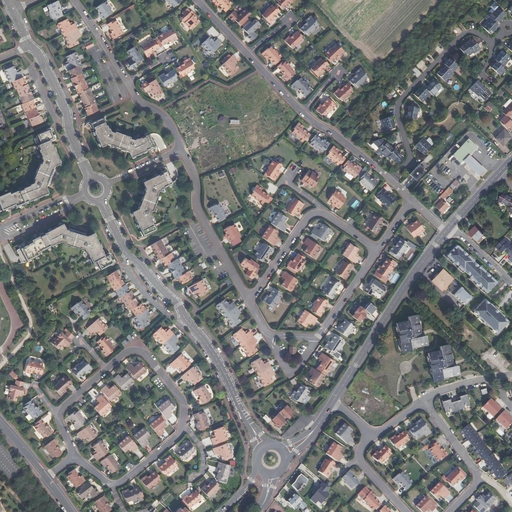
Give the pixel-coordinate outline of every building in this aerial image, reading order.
[(56,17),(62,14),(58,5),(60,4),(57,0),(54,0),(46,4),(48,6),(49,9),(48,9),(52,17),(55,15),(56,17)] [(101,2),(94,6),(98,11),(102,17),(112,11),(109,7),(110,7),(104,0),(101,2)] [(218,4),(225,11),(230,6),(229,5),(232,3),(229,0),(211,0),(217,5),(218,4)] [(291,4),(294,0),(276,0),(278,2),(277,3),(282,8),(289,2),(291,4)] [(492,13),(493,14),(498,8),(498,7),(499,6),(494,2),(490,7),(492,9),(490,10),(492,13)] [(273,17),(280,11),(275,5),(274,6),(272,4),(265,10),(266,10),(262,14),(264,17),(264,18),(269,24),(274,19),(273,17)] [(239,22),(241,24),(247,18),(246,17),(250,13),(245,8),(241,12),(242,13),(239,16),(238,15),(234,10),(228,15),(232,20),(234,18),(238,23),(239,22)] [(500,21),(506,15),(499,8),(498,8),(493,14),(492,13),(489,16),(496,23),(499,20),(500,21)] [(193,25),(199,20),(195,16),(189,10),(181,18),(184,21),(190,28),(193,25)] [(307,22),(300,28),(305,34),(306,32),(308,35),(314,29),(314,28),(318,24),(315,22),(316,21),(311,15),(305,20),(307,22)] [(490,34),(496,28),(493,26),(496,23),(489,16),(487,15),(484,17),(487,20),(487,21),(482,26),(490,34)] [(63,35),(77,28),(75,23),(72,24),(70,25),(69,23),(67,18),(57,23),(58,24),(57,24),(57,25),(58,27),(59,27),(63,35)] [(112,19),(105,23),(110,32),(109,33),(113,39),(119,35),(119,34),(122,32),(119,27),(120,26),(115,19),(113,21),(112,19)] [(250,20),(243,27),(245,29),(244,30),(248,34),(247,35),(251,40),(257,35),(252,30),(251,29),(255,26),(256,28),(260,24),(255,19),(251,22),(250,20)] [(77,28),(63,35),(67,43),(67,44),(68,46),(68,47),(69,46),(69,47),(79,43),(77,38),(76,36),(77,35),(80,34),(77,28)] [(157,39),(161,45),(170,40),(171,42),(177,38),(173,31),(172,32),(170,29),(165,31),(164,31),(157,35),(159,38),(157,39)] [(289,35),(283,40),(289,46),(290,45),(292,48),(297,44),(297,45),(303,39),(301,37),(302,36),(297,30),(290,37),(289,35)] [(210,53),(221,42),(217,37),(215,39),(213,40),(212,39),(208,35),(201,43),(201,44),(201,45),(202,46),(203,46),(204,46),(210,53)] [(150,52),(159,47),(155,40),(153,41),(152,38),(145,43),(145,44),(140,47),(142,50),(141,50),(145,57),(151,53),(150,52)] [(473,53),(480,49),(474,39),(467,44),(473,52),(473,53)] [(92,40),(84,44),(86,49),(94,46),(92,40)] [(459,48),(466,57),(473,52),(467,44),(466,43),(459,48)] [(339,57),(345,51),(339,46),(336,44),(332,48),(331,47),(325,53),(327,55),(326,56),(331,62),(338,55),(339,57)] [(268,57),(274,64),(280,59),(279,58),(281,55),(275,49),(275,50),(271,45),(268,48),(267,47),(261,53),(266,58),(268,57)] [(142,58),(137,50),(135,51),(132,46),(126,50),(129,55),(131,54),(133,58),(132,59),(126,62),(130,68),(136,65),(135,63),(139,60),(139,59),(142,58)] [(78,64),(80,62),(77,54),(78,53),(77,51),(76,51),(75,51),(74,50),(65,54),(67,59),(68,61),(66,62),(64,63),(66,69),(68,68),(78,64)] [(505,64),(511,58),(502,50),(497,56),(499,58),(497,61),(497,62),(503,67),(506,64),(505,64)] [(222,63),(221,64),(227,71),(226,71),(226,72),(228,74),(229,74),(229,73),(230,74),(238,67),(234,63),(233,62),(234,60),(237,58),(232,54),(231,55),(222,63)] [(183,63),(175,67),(179,74),(180,73),(182,76),(189,71),(188,71),(193,68),(191,64),(192,64),(188,57),(182,61),(183,63)] [(322,71),(329,64),(324,59),(323,60),(320,57),(314,63),(315,64),(311,68),(313,71),(312,71),(318,77),(323,72),(322,71)] [(453,72),(458,66),(450,58),(444,64),(445,65),(448,67),(449,68),(453,72)] [(281,74),(286,80),(292,75),(292,74),(294,71),(290,67),(291,66),(285,60),(283,62),(282,61),(277,66),(283,73),(281,74)] [(499,75),(505,69),(503,67),(497,62),(491,67),(499,75)] [(80,68),(78,64),(68,68),(71,76),(81,71),(82,71),(80,68)] [(21,75),(22,75),(19,69),(15,71),(13,72),(12,70),(10,65),(7,67),(1,70),(1,71),(0,71),(0,72),(1,74),(2,74),(3,74),(6,82),(11,80),(21,75)] [(357,74),(350,80),(355,86),(356,85),(358,87),(364,81),(368,77),(365,74),(366,73),(361,67),(355,72),(357,74)] [(411,72),(416,77),(421,73),(415,67),(411,72)] [(437,74),(445,82),(451,76),(454,73),(453,72),(449,68),(448,67),(445,70),(442,68),(437,74)] [(176,76),(172,69),(164,74),(163,72),(156,76),(160,83),(161,82),(163,86),(168,83),(169,83),(176,79),(175,76),(176,76)] [(71,76),(70,76),(70,77),(72,81),(74,79),(76,83),(83,80),(84,79),(81,71),(71,76)] [(21,75),(11,80),(14,88),(15,87),(25,83),(21,75)] [(298,89),(304,96),(310,91),(308,89),(311,87),(305,81),(304,82),(300,77),(298,80),(297,79),(291,85),(296,90),(298,89)] [(88,86),(84,79),(83,80),(76,83),(77,85),(78,86),(75,87),(77,91),(79,91),(88,86)] [(145,81),(140,84),(144,91),(149,88),(150,87),(152,90),(151,91),(154,96),(160,93),(157,88),(159,87),(155,79),(152,81),(151,80),(146,83),(145,81)] [(435,92),(441,86),(437,82),(435,84),(433,81),(426,89),(431,94),(433,96),(436,93),(435,92)] [(486,89),(487,88),(481,82),(478,85),(475,82),(469,89),(473,92),(473,91),(479,96),(480,95),(484,100),(491,93),(486,89)] [(26,88),(27,87),(25,83),(15,87),(18,95),(27,91),(26,88)] [(339,87),(333,93),(339,99),(340,98),(342,101),(346,97),(347,97),(353,91),(351,89),(352,88),(347,83),(340,89),(339,87)] [(92,93),(89,86),(88,86),(79,91),(82,98),(92,93)] [(414,94),(422,102),(427,97),(428,97),(431,94),(426,89),(425,88),(422,91),(419,88),(414,94)] [(29,94),(27,91),(18,95),(22,102),(31,98),(32,97),(30,93),(29,94)] [(92,93),(82,98),(86,105),(95,101),(96,100),(92,93)] [(21,102),(24,110),(35,106),(31,98),(22,102),(21,102)] [(321,104),(316,109),(322,115),(323,114),(326,116),(330,112),(330,113),(336,106),(334,104),(335,103),(329,98),(323,105),(321,104)] [(491,110),(496,106),(490,100),(486,104),(487,106),(491,110)] [(86,105),(84,106),(88,113),(99,108),(95,101),(86,105)] [(511,114),(511,101),(502,112),(508,117),(511,114)] [(411,118),(416,119),(417,112),(419,112),(420,107),(409,105),(407,115),(411,116),(411,118)] [(26,114),(28,118),(29,117),(38,113),(35,106),(24,110),(26,114)] [(38,113),(29,117),(32,124),(32,125),(42,120),(41,116),(39,113),(38,113)] [(103,115),(91,121),(102,145),(108,142),(111,143),(111,142),(127,148),(129,149),(132,155),(156,144),(150,131),(145,134),(145,133),(138,136),(135,137),(131,136),(131,135),(116,130),(115,131),(112,130),(110,126),(110,127),(106,119),(105,120),(103,115)] [(511,127),(511,121),(505,115),(499,121),(501,123),(507,129),(510,126),(511,127)] [(384,132),(393,128),(391,125),(395,123),(392,116),(381,120),(383,127),(384,132)] [(303,140),(305,141),(310,135),(302,129),(303,127),(297,122),(293,128),(294,129),(291,132),(296,136),(296,137),(302,142),(303,140)] [(39,137),(40,142),(37,143),(43,158),(42,158),(43,161),(41,165),(40,164),(33,179),(34,179),(32,183),(29,184),(29,185),(17,189),(18,191),(15,192),(14,191),(10,193),(9,191),(4,193),(5,194),(2,195),(1,194),(0,194),(0,210),(7,207),(6,205),(10,203),(11,205),(15,204),(16,205),(21,203),(20,201),(24,199),(25,202),(49,191),(46,186),(47,183),(53,167),(54,167),(55,164),(61,162),(51,139),(50,140),(50,138),(54,136),(50,127),(37,133),(39,137)] [(511,137),(504,130),(495,138),(503,146),(511,137)] [(322,141),(315,135),(310,141),(311,142),(309,144),(316,149),(317,149),(321,152),(323,149),(324,150),(329,144),(323,139),(322,141)] [(418,149),(423,154),(432,146),(431,146),(426,140),(423,137),(417,143),(420,146),(418,149)] [(426,140),(431,146),(434,143),(429,137),(426,140)] [(470,155),(477,147),(468,139),(452,155),(461,164),(464,162),(470,155)] [(387,156),(393,150),(384,141),(378,148),(384,153),(383,154),(386,157),(387,156)] [(338,163),(340,165),(345,158),(337,152),(339,150),(333,146),(328,152),(329,152),(327,156),(332,159),(331,160),(337,165),(338,163)] [(397,164),(403,158),(394,149),(393,150),(387,156),(390,159),(391,159),(397,164)] [(479,176),(485,170),(470,155),(464,162),(479,176)] [(355,166),(347,160),(343,166),(344,167),(342,170),(349,175),(349,174),(354,178),(356,175),(357,176),(362,169),(356,165),(355,166)] [(276,173),(281,165),(275,161),(274,162),(272,161),(267,168),(268,168),(265,173),(268,175),(267,176),(274,181),(278,175),(276,173)] [(416,180),(426,170),(419,164),(409,174),(416,180)] [(144,232),(157,226),(154,222),(155,222),(152,214),(151,211),(152,207),(153,208),(159,192),(158,192),(159,188),(162,187),(162,186),(169,183),(169,182),(173,180),(167,168),(144,179),(146,185),(145,187),(146,188),(140,203),(139,206),(133,209),(144,232)] [(311,173),(308,171),(302,180),(308,185),(313,188),(317,181),(316,181),(319,177),(312,172),(311,173)] [(367,176),(365,173),(360,178),(361,180),(359,182),(360,184),(367,176)] [(371,179),(367,176),(360,184),(364,187),(371,179)] [(371,179),(364,187),(365,188),(365,187),(370,191),(378,183),(374,178),(372,180),(371,179)] [(460,187),(461,185),(455,179),(450,185),(453,188),(455,186),(458,188),(460,187)] [(263,201),(265,203),(269,196),(261,191),(263,188),(256,184),(252,191),(253,191),(251,195),(256,198),(255,199),(262,204),(263,201)] [(469,193),(461,185),(460,187),(468,194),(469,193)] [(442,213),(448,206),(442,200),(448,194),(449,195),(453,191),(448,187),(439,197),(433,204),(436,206),(435,206),(442,213)] [(389,195),(382,188),(377,194),(378,195),(376,197),(383,202),(388,205),(390,203),(391,204),(396,198),(391,193),(389,195)] [(333,194),(328,200),(333,203),(340,208),(346,198),(343,196),(343,195),(336,190),(333,194)] [(509,196),(504,193),(502,196),(501,196),(499,201),(504,204),(504,203),(508,205),(507,207),(511,209),(510,212),(511,213),(511,197),(509,196)] [(287,213),(293,217),(298,209),(300,210),(304,205),(294,198),(290,203),(285,210),(288,211),(287,213)] [(356,199),(350,206),(354,209),(360,202),(356,199)] [(218,205),(208,210),(211,216),(213,215),(218,223),(224,220),(223,218),(226,216),(222,209),(221,209),(218,205)] [(270,224),(283,232),(287,227),(285,225),(283,224),(287,218),(278,213),(277,213),(276,213),(275,215),(275,216),(275,217),(270,224)] [(384,219),(378,215),(377,216),(375,215),(370,222),(371,222),(368,227),(371,229),(370,230),(377,234),(381,228),(379,227),(384,219)] [(24,242),(16,246),(22,259),(30,255),(30,254),(33,252),(33,253),(37,251),(37,249),(41,247),(40,246),(43,244),(44,246),(55,240),(58,239),(63,240),(62,241),(80,247),(81,246),(85,248),(86,251),(87,250),(93,262),(97,259),(101,268),(113,262),(109,253),(105,255),(104,255),(104,254),(105,254),(94,232),(88,234),(85,233),(85,234),(68,227),(65,226),(62,220),(39,232),(40,234),(37,236),(35,234),(31,236),(32,238),(27,240),(29,242),(25,244),(24,242)] [(417,220),(413,223),(406,228),(413,237),(417,234),(417,235),(424,229),(421,226),(422,225),(417,220)] [(322,240),(323,242),(328,234),(329,235),(330,234),(331,232),(331,231),(330,231),(331,230),(322,224),(320,229),(318,230),(316,229),(314,228),(311,233),(312,234),(322,240)] [(229,227),(223,231),(225,235),(229,243),(239,237),(237,233),(238,233),(233,225),(230,228),(229,227)] [(261,238),(274,246),(277,241),(275,240),(273,238),(274,236),(277,232),(269,227),(268,227),(267,227),(265,229),(265,230),(266,231),(261,238)] [(476,227),(470,233),(480,243),(486,237),(476,227)] [(151,243),(155,250),(165,244),(161,237),(151,243)] [(320,247),(307,238),(303,244),(306,245),(308,246),(306,248),(304,252),(312,259),(313,258),(314,258),(316,256),(315,255),(320,247)] [(405,244),(406,242),(400,238),(394,246),(392,244),(388,250),(394,255),(395,254),(398,256),(402,251),(403,252),(407,245),(405,244)] [(510,251),(511,249),(511,243),(511,244),(505,238),(497,246),(504,252),(507,248),(510,251)] [(347,247),(342,254),(355,263),(358,257),(356,256),(354,254),(355,253),(358,249),(350,243),(347,243),(346,245),(347,247)] [(155,250),(160,257),(162,256),(170,251),(165,244),(155,250)] [(257,257),(256,259),(262,263),(267,254),(269,255),(273,249),(266,245),(266,246),(263,244),(259,249),(259,248),(254,255),(257,257)] [(454,245),(445,255),(462,271),(463,271),(470,277),(469,278),(486,293),(496,283),(479,267),(472,261),(472,260),(456,245),(454,245)] [(170,251),(162,256),(166,263),(168,262),(176,257),(172,250),(170,251)] [(291,260),(287,266),(297,272),(300,268),(301,268),(305,261),(303,259),(304,258),(298,254),(293,261),(291,260)] [(174,268),(182,263),(178,256),(176,257),(168,262),(170,266),(172,264),(174,268)] [(393,262),(387,258),(381,266),(379,265),(375,270),(382,275),(382,274),(386,276),(389,272),(390,272),(394,266),(392,264),(393,262)] [(348,272),(353,264),(347,260),(346,261),(343,259),(339,266),(340,267),(337,272),(339,274),(339,275),(346,279),(350,273),(348,272)] [(187,270),(182,263),(174,268),(176,271),(174,272),(177,276),(180,274),(187,270)] [(187,270),(180,274),(184,281),(194,275),(190,268),(187,270)] [(106,274),(110,282),(120,276),(116,269),(106,274)] [(443,270),(432,281),(442,291),(451,282),(458,289),(453,294),(465,305),(472,298),(460,286),(460,287),(453,280),(453,279),(443,270)] [(298,281),(284,272),(281,277),(283,279),(285,280),(284,282),(281,286),(290,292),(290,291),(291,292),(292,291),(293,290),(293,289),(292,288),(298,281)] [(395,283),(399,275),(396,273),(391,281),(395,283)] [(110,282),(114,289),(116,288),(124,283),(120,276),(110,282)] [(199,279),(186,288),(189,293),(191,292),(193,291),(194,292),(197,297),(206,291),(206,290),(206,289),(205,287),(204,287),(199,279)] [(335,291),(340,283),(334,279),(333,280),(331,279),(326,286),(327,286),(324,291),(327,293),(326,294),(333,298),(337,292),(335,291)] [(382,285),(373,279),(368,287),(367,286),(363,291),(370,295),(373,290),(381,295),(385,290),(381,287),(382,285)] [(124,283),(116,288),(120,295),(129,289),(126,282),(124,283)] [(120,295),(124,302),(133,297),(131,294),(133,293),(130,289),(129,289),(120,295)] [(279,295),(280,293),(274,289),(268,298),(266,296),(262,302),(269,307),(270,306),(273,308),(276,303),(277,303),(281,297),(279,295)] [(361,295),(352,305),(355,308),(359,303),(361,305),(366,299),(361,295)] [(133,297),(124,302),(129,309),(131,307),(139,303),(136,299),(135,300),(133,297)] [(323,309),(328,301),(322,297),(321,299),(319,297),(314,304),(315,305),(312,309),(315,311),(314,312),(321,317),(325,311),(323,309)] [(224,316),(236,306),(232,301),(230,302),(228,304),(226,302),(223,298),(215,305),(216,305),(215,306),(215,307),(216,309),(218,309),(224,316)] [(76,312),(78,311),(84,318),(90,313),(89,312),(91,310),(85,303),(85,304),(81,299),(78,302),(77,301),(71,306),(76,312)] [(490,305),(485,300),(474,312),(479,317),(492,330),(493,329),(498,334),(509,322),(503,317),(504,317),(490,304),(490,305)] [(139,303),(131,307),(135,314),(145,308),(142,301),(139,303)] [(236,306),(224,316),(229,323),(229,324),(230,326),(231,326),(232,327),(240,320),(237,316),(236,314),(238,313),(240,311),(236,306)] [(367,312),(360,306),(354,313),(362,319),(365,315),(367,312)] [(135,314),(134,315),(138,323),(137,324),(138,326),(140,327),(140,326),(140,327),(149,322),(147,318),(146,316),(148,315),(150,313),(147,308),(145,308),(135,314)] [(313,324),(317,318),(304,310),(299,318),(297,317),(296,319),(297,321),(306,327),(308,323),(309,321),(311,322),(313,324)] [(421,332),(418,315),(409,317),(410,321),(397,323),(399,330),(401,330),(402,335),(400,335),(404,352),(413,350),(412,347),(428,344),(427,335),(421,336),(420,332),(421,332)] [(100,334),(108,327),(99,317),(87,327),(91,332),(95,328),(96,330),(100,334)] [(338,331),(347,337),(349,333),(350,333),(354,326),(351,324),(351,323),(345,319),(342,324),(338,331)] [(74,335),(69,329),(64,334),(62,331),(52,341),(58,348),(63,343),(64,344),(66,342),(67,343),(68,344),(72,341),(70,339),(74,335)] [(156,339),(163,345),(173,335),(169,330),(167,332),(165,334),(164,332),(160,329),(153,336),(154,336),(153,337),(153,338),(155,339),(156,339)] [(236,339),(241,346),(254,337),(250,332),(248,333),(246,335),(245,333),(242,329),(233,335),(233,337),(234,339),(236,339)] [(328,341),(324,347),(331,351),(332,350),(335,352),(338,347),(339,348),(344,341),(341,339),(341,338),(336,334),(330,342),(328,341)] [(102,336),(97,341),(103,348),(102,349),(107,355),(113,349),(112,348),(115,346),(111,341),(106,335),(104,337),(102,336)] [(172,354),(172,355),(179,349),(176,345),(174,343),(176,341),(178,340),(173,335),(163,345),(169,352),(169,353),(170,355),(171,355),(172,354)] [(254,337),(241,346),(246,353),(246,355),(248,356),(249,357),(257,351),(255,347),(254,345),(255,344),(258,342),(254,337)] [(452,362),(448,345),(440,347),(441,351),(428,354),(430,360),(431,360),(433,365),(431,365),(435,382),(444,380),(443,377),(460,373),(458,365),(452,367),(451,362),(452,362)] [(319,359),(321,360),(323,362),(322,363),(319,368),(327,373),(330,373),(331,371),(330,369),(335,362),(322,353),(319,359)] [(188,362),(182,355),(177,360),(170,366),(175,371),(177,369),(179,367),(180,369),(183,372),(191,365),(191,364),(189,362),(188,362)] [(258,375),(272,368),(268,362),(266,363),(264,364),(263,363),(261,358),(252,364),(251,366),(252,367),(254,367),(258,375)] [(74,371),(79,377),(86,371),(87,372),(93,367),(87,361),(86,362),(84,359),(80,363),(79,362),(73,368),(75,370),(74,371)] [(32,373),(33,371),(42,373),(44,366),(42,366),(43,363),(35,361),(34,361),(29,360),(28,364),(27,363),(25,371),(32,373)] [(132,364),(128,368),(138,381),(144,375),(146,375),(147,374),(148,372),(141,364),(138,367),(136,368),(134,367),(132,364)] [(325,376),(313,367),(309,373),(311,374),(313,376),(312,378),(310,382),(318,387),(320,387),(321,385),(321,384),(325,376)] [(194,368),(182,378),(186,383),(188,381),(190,379),(191,381),(194,385),(202,378),(202,376),(201,375),(199,375),(194,368)] [(275,373),(272,368),(258,375),(262,382),(262,385),(263,386),(265,387),(274,382),(271,378),(270,376),(272,374),(275,373)] [(67,390),(66,388),(73,382),(68,376),(67,377),(65,375),(58,381),(59,381),(55,385),(57,388),(56,389),(62,395),(67,390)] [(120,376),(115,379),(125,392),(132,386),(134,386),(135,385),(135,383),(129,375),(125,378),(123,380),(122,378),(120,376)] [(24,381),(17,379),(15,385),(11,384),(8,398),(16,400),(18,394),(19,395),(20,392),(22,392),(23,393),(25,388),(23,387),(24,381)] [(308,388),(301,383),(296,392),(294,390),(290,397),(296,401),(297,400),(300,402),(303,397),(305,397),(309,391),(307,390),(308,388)] [(108,386),(105,388),(108,391),(106,394),(113,403),(119,397),(121,397),(122,396),(123,394),(116,386),(113,389),(111,390),(109,388),(108,386)] [(208,393),(205,387),(195,393),(198,398),(199,398),(204,406),(210,403),(209,401),(212,400),(209,393),(208,393)] [(461,401),(456,403),(458,411),(464,409),(464,407),(470,405),(467,394),(459,396),(461,401)] [(100,413),(102,415),(104,415),(106,414),(106,412),(112,407),(104,396),(99,400),(100,401),(101,403),(100,404),(96,407),(100,413)] [(39,406),(37,407),(32,399),(26,403),(27,405),(24,407),(29,413),(30,413),(33,418),(36,415),(37,416),(43,411),(39,406)] [(158,409),(167,420),(173,416),(171,414),(170,413),(172,411),(176,408),(170,400),(167,399),(165,401),(165,403),(158,409)] [(458,411),(456,403),(452,404),(450,399),(442,401),(446,412),(451,411),(451,413),(458,411)] [(491,399),(483,407),(493,418),(502,408),(496,402),(494,403),(491,399)] [(279,412),(286,420),(293,413),(286,405),(279,412)] [(258,412),(263,418),(266,415),(261,409),(258,412)] [(74,424),(75,426),(84,417),(79,411),(77,413),(76,411),(70,416),(75,424),(74,424)] [(511,418),(505,411),(496,420),(506,430),(511,424),(511,420),(511,419),(511,418)] [(199,430),(210,426),(207,420),(208,419),(205,412),(202,413),(201,412),(195,414),(198,423),(196,424),(199,430)] [(279,427),(286,420),(279,412),(272,419),(279,427)] [(150,425),(160,437),(165,433),(163,431),(161,429),(163,427),(167,424),(161,417),(158,416),(156,418),(157,420),(150,425)] [(75,426),(78,429),(87,423),(83,418),(84,417),(75,426)] [(50,425),(48,426),(42,418),(37,422),(37,424),(35,426),(40,432),(41,432),(44,437),(47,434),(48,435),(54,430),(50,425)] [(428,429),(421,419),(415,423),(417,425),(409,431),(414,438),(428,429)] [(351,431),(343,423),(335,432),(347,443),(351,439),(348,435),(351,431)] [(78,433),(82,439),(84,437),(85,439),(88,443),(98,435),(98,434),(98,433),(97,431),(96,431),(91,424),(78,433)] [(464,433),(468,439),(476,433),(474,429),(473,430),(468,424),(463,427),(459,431),(462,435),(464,433)] [(134,436),(143,448),(148,444),(147,442),(145,440),(147,439),(151,436),(144,428),(142,427),(141,429),(141,430),(134,436)] [(214,430),(215,435),(216,437),(214,438),(212,439),(214,445),(228,439),(225,431),(225,430),(225,427),(223,427),(214,430)] [(410,440),(403,430),(390,438),(398,449),(410,440)] [(471,446),(474,450),(483,444),(479,437),(476,433),(468,439),(473,445),(471,446)] [(119,445),(126,453),(130,450),(131,448),(133,450),(134,452),(139,448),(130,436),(123,442),(122,441),(121,441),(120,442),(119,444),(120,444),(119,445)] [(57,444),(59,443),(56,439),(46,446),(50,450),(49,451),(50,452),(57,444)] [(194,447),(189,440),(184,445),(185,447),(177,453),(182,458),(183,457),(185,460),(191,455),(191,454),(195,450),(193,447),(194,447)] [(93,455),(97,460),(110,451),(105,444),(105,442),(104,441),(102,441),(94,446),(96,450),(97,452),(96,453),(93,455)] [(446,455),(436,442),(427,449),(437,462),(446,455)] [(60,444),(59,443),(57,444),(50,452),(54,458),(56,456),(57,457),(63,453),(58,445),(60,444)] [(231,451),(228,443),(213,448),(216,454),(218,453),(220,453),(221,455),(223,459),(232,455),(233,453),(232,452),(231,451)] [(341,448),(332,443),(325,453),(338,461),(342,455),(338,452),(341,448)] [(393,453),(384,444),(373,455),(381,464),(393,453)] [(483,459),(484,459),(491,453),(488,449),(487,449),(483,444),(474,450),(477,455),(479,453),(483,459)] [(485,466),(489,470),(499,463),(494,456),(492,453),(491,453),(484,459),(488,464),(485,466)] [(114,459),(111,455),(101,461),(105,466),(106,465),(112,473),(118,469),(117,467),(120,465),(115,459),(114,459)] [(176,461),(171,455),(165,460),(166,461),(159,468),(163,473),(165,472),(167,475),(173,470),(173,469),(177,465),(175,462),(176,461)] [(334,466),(324,459),(317,470),(327,477),(334,466)] [(229,472),(231,466),(220,462),(218,468),(220,469),(218,478),(224,480),(224,479),(228,480),(230,472),(229,472)] [(498,478),(507,472),(504,468),(503,469),(499,463),(489,470),(492,474),(494,473),(498,478)] [(464,477),(455,467),(444,478),(453,487),(464,477)] [(76,487),(85,480),(82,475),(80,477),(74,469),(68,473),(69,474),(66,476),(71,483),(72,482),(76,487)] [(354,474),(350,470),(341,478),(353,490),(359,483),(352,476),(354,474)] [(161,477),(156,471),(149,477),(147,475),(141,480),(146,486),(147,485),(150,488),(154,484),(155,485),(161,480),(159,478),(161,477)] [(413,484),(402,472),(393,479),(404,492),(413,484)] [(511,485),(511,473),(503,480),(509,487),(511,485)] [(307,480),(300,474),(297,477),(294,483),(292,485),(297,491),(301,487),(302,484),(305,485),(307,480)] [(219,484),(214,479),(207,486),(205,484),(201,489),(209,497),(213,493),(214,494),(220,488),(218,486),(219,484)] [(82,489),(77,493),(82,498),(86,495),(85,494),(88,491),(90,492),(93,497),(100,492),(96,487),(94,489),(90,484),(89,485),(87,482),(81,487),(82,489)] [(450,493),(438,482),(429,491),(440,502),(450,493)] [(329,488),(323,483),(309,499),(316,504),(318,502),(320,504),(329,494),(326,492),(329,488)] [(142,494),(140,487),(131,491),(130,489),(123,493),(126,500),(128,499),(129,503),(135,500),(135,501),(142,498),(141,495),(142,494)] [(197,500),(199,502),(202,499),(200,497),(201,496),(196,490),(191,494),(197,500)] [(374,495),(370,491),(361,500),(372,511),(379,504),(373,497),(374,495)] [(481,493),(475,499),(477,501),(473,505),(479,511),(484,511),(497,501),(488,491),(484,496),(481,493)] [(195,505),(199,502),(197,500),(191,494),(189,496),(187,495),(183,498),(190,507),(195,504),(195,505)] [(295,494),(287,502),(295,510),(303,502),(295,494)] [(430,511),(437,506),(427,494),(416,504),(422,511),(430,511)] [(108,500),(105,495),(95,501),(99,507),(97,507),(100,511),(108,511),(112,509),(106,501),(108,500)]
